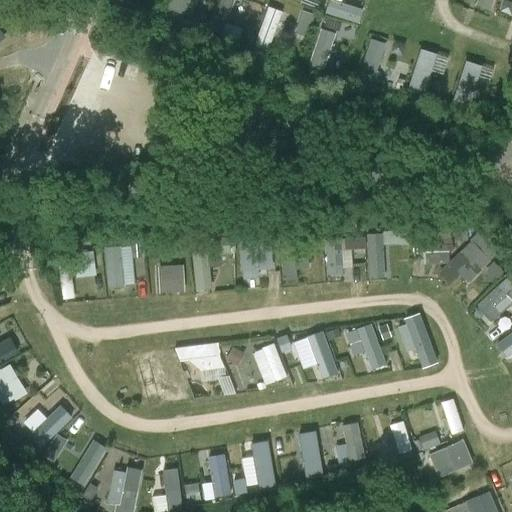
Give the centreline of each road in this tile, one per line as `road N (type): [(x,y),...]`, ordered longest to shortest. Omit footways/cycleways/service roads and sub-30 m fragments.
road 1 (track): [(85,0),(16,152),(16,200),(28,280),(100,405),(152,430),(447,380),(455,372),(431,305),(404,297),(71,330)]
road 2 (tertiary): [(0,201),(432,174),(485,164),(511,149)]
